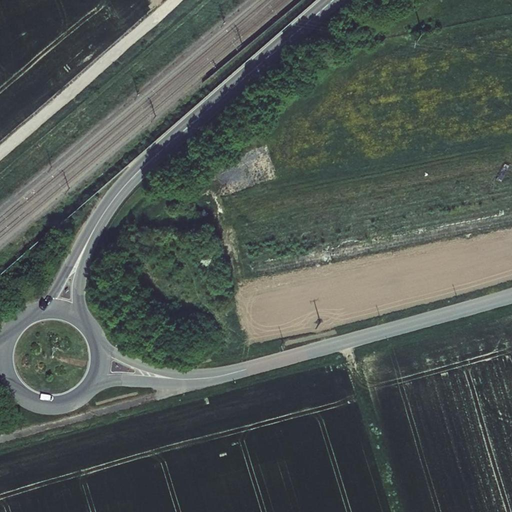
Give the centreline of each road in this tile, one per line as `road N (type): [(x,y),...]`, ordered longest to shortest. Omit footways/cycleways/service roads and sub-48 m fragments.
road 1 (secondary): [(90,235),(139,170),(334,0)]
road 2 (tertiary): [(511,295),(188,378)]
road 3 (track): [(172,0),(0,149)]
